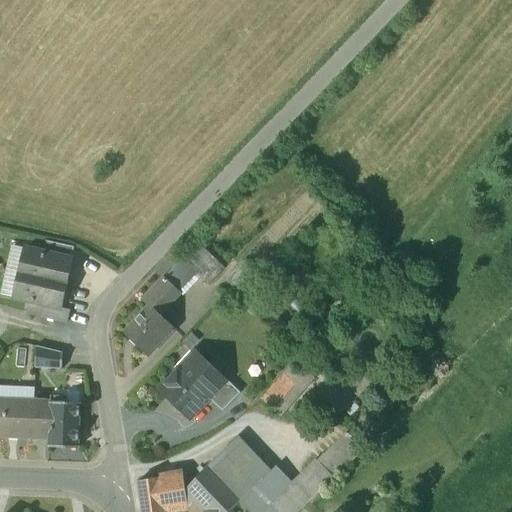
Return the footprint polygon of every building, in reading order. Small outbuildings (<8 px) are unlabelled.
[(74,247),(47,241),(44,253),(71,259),(74,247)] [(182,258),(197,273),(209,285),(224,270),(197,244),(182,258)] [(44,253),(13,246),(8,271),(65,284),(71,259),(44,253)] [(182,258),(164,278),(179,292),(197,273),(182,258)] [(254,276),(243,265),(227,281),(243,297),(253,287),(248,283),(254,276)] [(65,284),(8,271),(2,295),(45,304),(60,308),(65,284)] [(179,292),(164,278),(142,301),(149,307),(150,306),(158,314),(179,292)] [(69,311),(45,304),(42,317),(66,323),(69,311)] [(149,307),(124,333),(148,356),(173,329),(158,314),(150,306),(149,307)] [(62,352),(36,346),(35,368),(61,369),(62,352)] [(195,353),(160,389),(189,418),(208,398),(216,390),(215,389),(223,381),(195,353)] [(296,361),(261,400),(280,417),(313,378),(296,361)] [(223,381),(215,389),(216,390),(208,398),(222,411),(240,393),(225,379),(223,381)] [(34,389),(0,387),(0,399),(33,401),(34,389)] [(33,401),(0,399),(0,436),(49,438),(51,402),(50,402),(33,401)] [(66,403),(51,402),(49,438),(48,447),(78,448),(79,403),(66,403)] [(346,433),(316,461),(333,478),(363,450),(346,433)] [(238,437),(206,467),(239,502),(271,472),(238,437)] [(287,489),(271,472),(239,502),(244,511),(297,511),(333,478),(316,461),(287,489)] [(206,467),(186,491),(205,511),(227,511),(239,502),(206,467)] [(182,474),(137,481),(141,511),(163,511),(163,510),(187,506),(186,504),(186,499),(182,474)]
